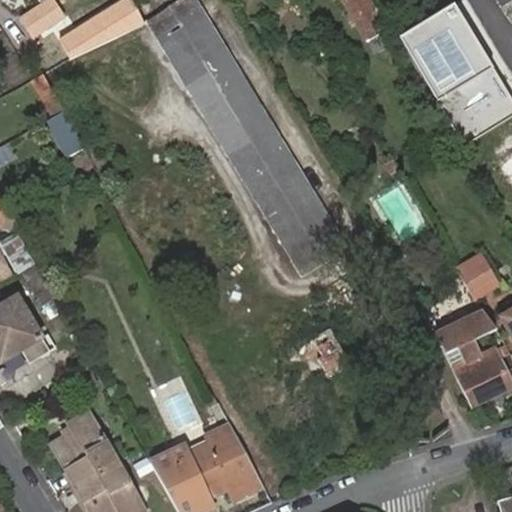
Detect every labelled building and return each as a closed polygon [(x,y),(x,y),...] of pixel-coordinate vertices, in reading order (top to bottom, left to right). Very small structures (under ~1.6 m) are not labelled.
[(86,5),(83,0),(50,0),(51,1),(20,22),(31,40),(86,5)] [(386,31),(367,0),(340,0),(365,43),(386,31)] [(61,66),(142,25),(134,8),(52,48),(61,66)] [(200,9),(153,38),(298,275),(345,246),(200,9)] [(463,149),(511,119),(511,94),(469,25),(409,61),(463,149)] [(395,46),(386,31),(365,43),(374,58),(395,46)] [(128,166),(154,154),(132,106),(106,117),(128,166)] [(199,215),(156,235),(209,347),(251,327),(199,215)] [(0,279),(10,274),(0,256),(0,279)] [(477,260),(492,288),(496,285),(480,258),(477,260)] [(456,271),(473,299),(492,288),(477,260),(456,271)] [(36,296),(48,290),(35,268),(22,275),(36,296)] [(0,308),(0,363),(22,351),(29,364),(49,353),(16,299),(0,308)] [(425,311),(442,336),(450,329),(435,305),(425,311)] [(511,310),(500,318),(511,338),(511,310)] [(447,361),(470,409),(511,388),(494,350),(460,366),(455,357),(447,361)] [(52,450),(75,490),(118,466),(89,415),(68,428),(71,432),(74,438),(68,441),(52,450)] [(231,492),(236,502),(264,489),(245,454),(233,431),(231,427),(208,438),(209,442),(213,451),(192,461),(187,452),(186,449),(151,465),(178,511),(210,511),(215,510),(211,501),(207,494),(227,484),(231,492)] [(64,436),(68,441),(74,438),(71,432),(64,436)] [(209,442),(187,452),(192,461),(213,451),(209,442)] [(144,511),(118,466),(75,490),(87,511),(144,511)] [(227,484),(207,494),(211,501),(231,492),(227,484)] [(511,511),(511,502),(498,506),(499,511),(511,511)]
